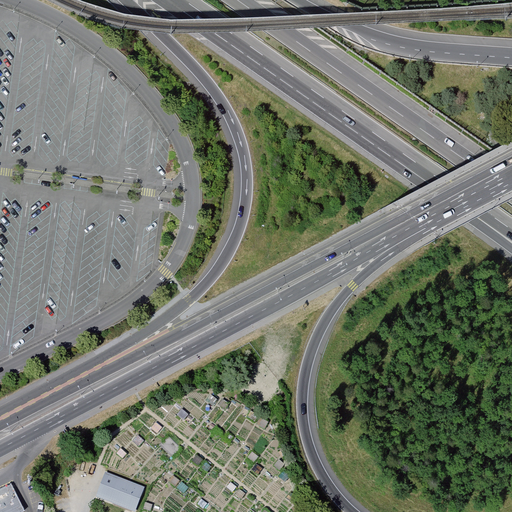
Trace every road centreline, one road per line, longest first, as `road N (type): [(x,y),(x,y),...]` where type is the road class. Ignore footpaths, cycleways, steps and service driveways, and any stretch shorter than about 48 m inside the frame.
road 1 (unclassified): [(0,372),(130,306),(184,245),(195,200),(180,134),(128,69),(86,37),(11,0)]
road 2 (motorway): [(123,0),(226,112),(244,164),(244,204),(227,252),(189,300),(48,394)]
road 3 (primary): [(0,453),(261,315),(416,219)]
road 4 (primary): [(416,219),(344,246),(48,394)]
road 5 (motorway): [(354,511),(314,455),(304,415),(306,374),(336,305),(416,219)]
road 6 (motorway): [(511,191),(238,0)]
road 7 (motorway): [(175,0),(443,187)]
road 8 (motorway): [(511,56),(403,45),(298,0)]
